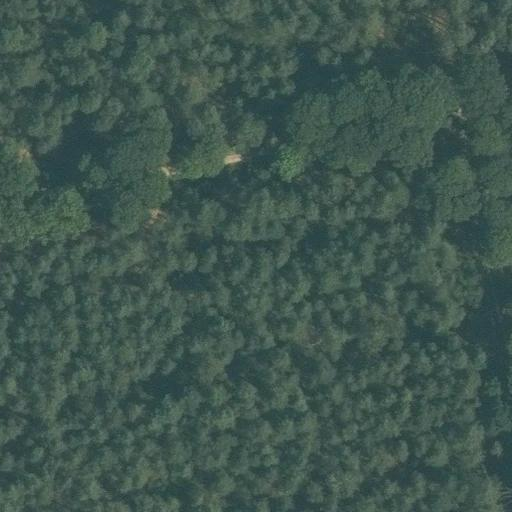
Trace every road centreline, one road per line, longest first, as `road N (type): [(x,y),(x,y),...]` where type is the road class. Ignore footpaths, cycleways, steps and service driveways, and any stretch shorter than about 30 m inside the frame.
road 1 (track): [(0,201),(453,108)]
road 2 (unknown): [(511,364),(453,108)]
